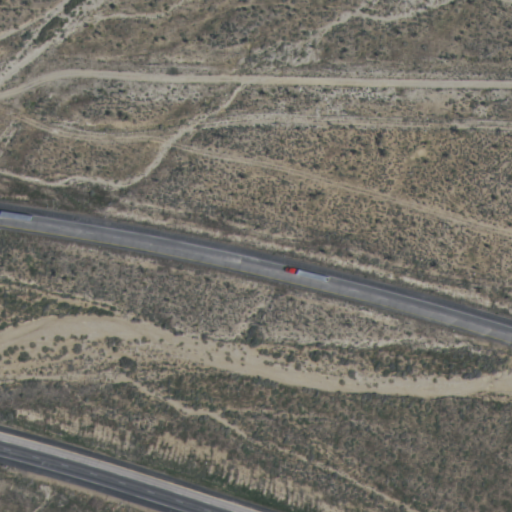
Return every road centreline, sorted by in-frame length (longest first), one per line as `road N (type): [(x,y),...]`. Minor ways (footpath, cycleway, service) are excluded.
road 1 (track): [(511,234),(166,138),(94,136),(0,111)]
road 2 (motorway): [(511,332),(185,246),(0,213)]
road 3 (track): [(0,91),(50,73),(511,84)]
road 4 (motorway): [(0,443),(225,511)]
